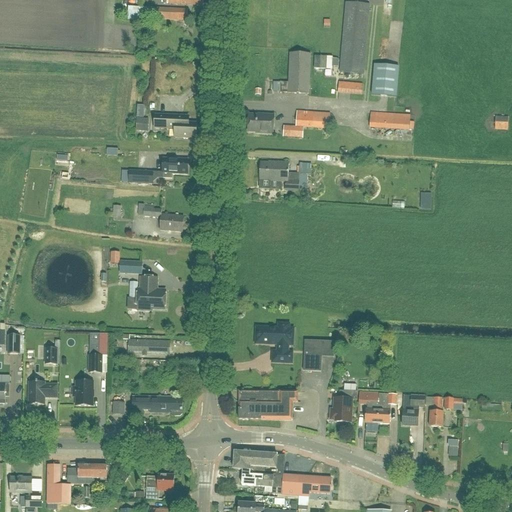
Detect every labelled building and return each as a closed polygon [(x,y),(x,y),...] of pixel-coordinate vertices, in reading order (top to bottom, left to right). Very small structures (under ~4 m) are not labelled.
[(370,5),(345,3),(339,73),(364,76),(370,5)] [(264,17),(264,32),(285,33),(285,25),(293,25),(294,7),(273,6),(273,17),(264,17)] [(148,21),(148,20),(187,22),(188,10),(128,7),(127,20),(148,21)] [(280,93),(287,94),(309,95),(311,54),(289,54),(288,83),(273,82),(273,92),(280,92),(280,93)] [(397,98),(399,67),(374,65),(371,96),(397,98)] [(362,96),(363,84),(338,82),(337,94),(362,96)] [(297,112),(295,127),(330,130),(330,114),(297,112)] [(410,122),(411,116),(370,113),(369,129),(415,132),(415,123),(410,122)] [(155,116),(155,129),(175,130),(175,138),(196,139),(196,124),(183,124),(184,117),(155,116)] [(275,116),(264,116),(264,117),(250,116),(249,133),(256,133),(256,134),(274,135),(275,116)] [(495,117),(495,130),(507,131),(508,118),(495,117)] [(137,119),(136,130),(136,132),(148,133),(149,120),(137,119)] [(172,180),(172,175),(188,176),(188,160),(163,159),(162,179),(172,180)] [(288,175),(289,165),(261,163),(260,181),(285,182),(285,191),(298,192),(299,175),(288,175)] [(153,185),(153,173),(129,172),(129,184),(153,185)] [(120,218),(121,207),(114,207),(114,210),(110,210),(110,215),(107,214),(106,217),(120,218)] [(160,231),(183,234),(184,218),(162,215),(162,211),(144,209),(143,217),(162,219),(160,231)] [(152,309),(165,310),(166,291),(157,291),(157,279),(141,278),(140,290),(138,290),(137,311),(152,312),(152,309)] [(279,325),(278,329),(256,328),(256,344),(276,345),(277,347),(277,353),(273,353),(272,363),(291,364),(292,354),(288,353),(288,346),(292,346),(293,330),(289,330),(289,325),(279,325)] [(8,355),(20,355),(20,337),(8,337),(8,355)] [(128,352),(169,353),(169,342),(129,341),(128,352)] [(305,341),(303,372),(304,372),(321,372),(321,357),(333,358),(334,343),(305,342),(305,341)] [(45,365),(56,366),(57,349),(46,349),(45,365)] [(89,373),(102,374),(102,357),(89,356),(89,373)] [(15,366),(25,366),(24,357),(15,358),(15,366)] [(29,383),(29,406),(44,406),(44,398),(57,398),(57,386),(44,386),(44,383),(38,383),(38,382),(36,382),(36,383),(29,383)] [(76,398),(76,407),(93,407),(93,383),(76,382),(76,389),(73,389),(73,398),(76,398)] [(10,385),(0,384),(0,407),(3,407),(3,406),(5,406),(5,393),(9,393),(10,385)] [(239,421),(292,422),(292,403),(297,403),(297,393),(239,392),(239,421)] [(340,392),(339,399),(335,399),(335,411),(332,411),(331,421),(336,421),(336,422),(351,423),(352,401),(358,401),(358,392),(340,392)] [(378,425),(379,395),(360,394),(359,405),(367,405),(367,411),(366,411),(365,424),(378,425)] [(397,396),(379,395),(378,425),(390,425),(391,406),(397,406),(397,396)] [(419,408),(425,409),(425,397),(411,397),(411,408),(419,408)] [(173,399),(134,398),(133,414),(172,415),(172,417),(181,418),(183,416),(183,399),(173,398),(173,399)] [(433,412),(430,412),(429,428),(443,429),(444,413),(441,413),(442,399),(434,399),(433,412)] [(453,411),(454,406),(462,406),(462,400),(454,400),(445,399),(444,411),(453,411)] [(113,416),(125,417),(125,403),(113,403),(113,416)] [(482,405),(482,413),(500,413),(500,406),(482,405)] [(411,408),(410,411),(403,411),(402,426),(418,427),(419,408),(411,408)] [(369,436),(379,436),(379,428),(369,428),(369,436)] [(401,444),(415,443),(415,434),(401,434),(401,444)] [(283,489),(284,476),(285,457),(277,456),(234,453),(233,470),(243,471),(251,471),(251,478),(264,479),(263,487),(273,488),(283,489)] [(60,486),(60,466),(48,466),(47,510),(57,510),(57,505),(71,505),(71,486),(60,486)] [(107,467),(78,467),(78,471),(68,470),(67,484),(94,485),(94,479),(107,479),(107,467)] [(242,486),(263,487),(264,479),(251,478),(251,471),(243,471),(242,486)] [(129,478),(122,472),(118,479),(125,484),(129,478)] [(174,492),(175,476),(158,476),(158,478),(147,477),(146,500),(159,500),(159,492),(174,492)] [(332,479),(284,476),(283,489),(273,488),(272,495),(310,497),(310,494),(331,495),(332,479)] [(26,498),(26,499),(21,498),(21,508),(42,508),(42,498),(31,498),(31,494),(32,494),(32,479),(10,479),(10,493),(29,494),(29,498),(26,498)]
